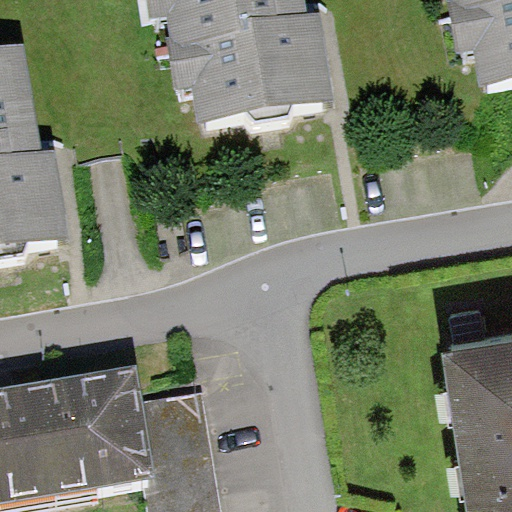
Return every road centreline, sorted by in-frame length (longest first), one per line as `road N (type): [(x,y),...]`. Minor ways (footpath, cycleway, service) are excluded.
road 1 (residential): [(265,283),(177,314),(0,345)]
road 2 (residential): [(511,221),(359,246),(265,283)]
road 3 (residential): [(315,511),(282,323),(265,283)]
